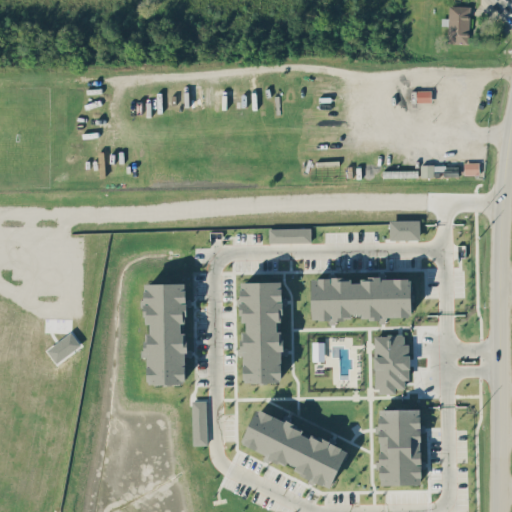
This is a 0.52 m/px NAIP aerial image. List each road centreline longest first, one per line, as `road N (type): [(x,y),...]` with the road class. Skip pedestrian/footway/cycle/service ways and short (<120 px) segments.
road 1 (residential): [(445,358),(444,258),(437,250),(233,249),(215,257),(208,274),(219,456),(311,503),(377,511),(422,511),(440,501),(445,358)]
road 2 (tertiary): [(499,511),(501,218),(511,120)]
